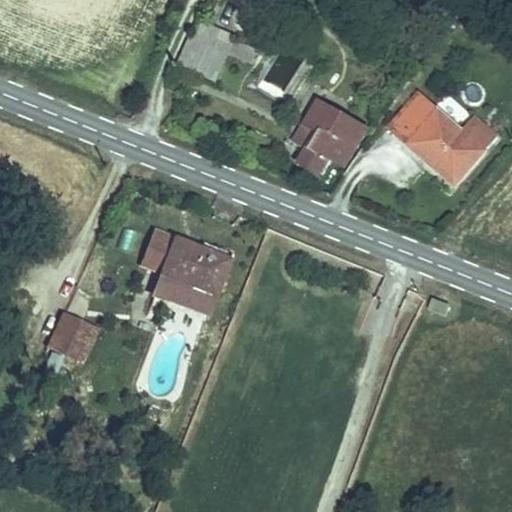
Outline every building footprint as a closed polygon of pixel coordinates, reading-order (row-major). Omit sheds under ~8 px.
[(238,41),(201,24),(180,67),(217,84),(229,58),(238,41)] [(258,50),(238,41),(229,58),(249,67),(258,50)] [(265,72),(260,89),(284,95),(288,78),(265,72)] [(409,149),(438,116),(421,101),(392,134),(409,149)] [(367,131),(323,102),(297,142),(308,151),(299,163),(320,178),(331,163),(343,170),(367,131)] [(438,116),(415,143),(447,171),(441,176),(458,191),(487,156),(490,152),(500,140),(487,129),(477,121),(464,137),(438,116)] [(409,149),(441,176),(447,171),(415,143),(409,149)] [(177,237),(158,230),(146,260),(166,268),(177,237)] [(166,268),(157,288),(213,311),(234,261),(177,237),(166,268)] [(102,328),(69,314),(54,346),(87,361),(102,328)]
